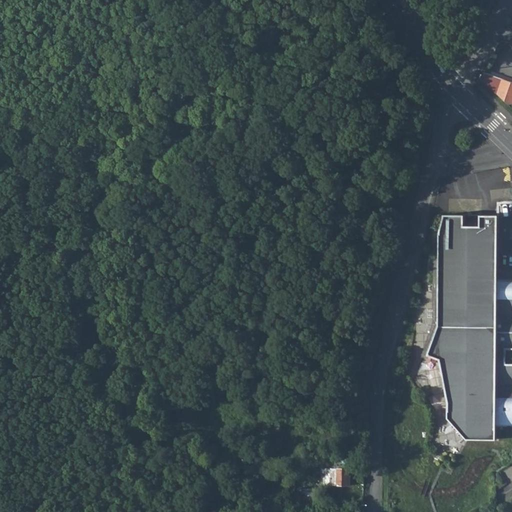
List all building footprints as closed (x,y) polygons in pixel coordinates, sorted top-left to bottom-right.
[(511,78),(504,76),(498,92),(510,101),(511,101),(511,78)] [(511,214),(511,200),(499,203),(501,217),(511,214)] [(469,439),(497,439),(497,425),(511,425),(511,278),(499,279),(500,215),(482,215),(482,226),(466,226),(466,215),(446,215),(441,233),(440,326),(429,355),(441,359),(449,402),(449,418),(467,438),(468,439),(469,439)] [(335,463),(335,468),(323,468),(323,485),(337,485),(348,485),(348,476),(349,476),(349,458),(328,458),(328,463),(335,463)] [(321,488),(304,488),(304,500),(320,500),(321,488)]
